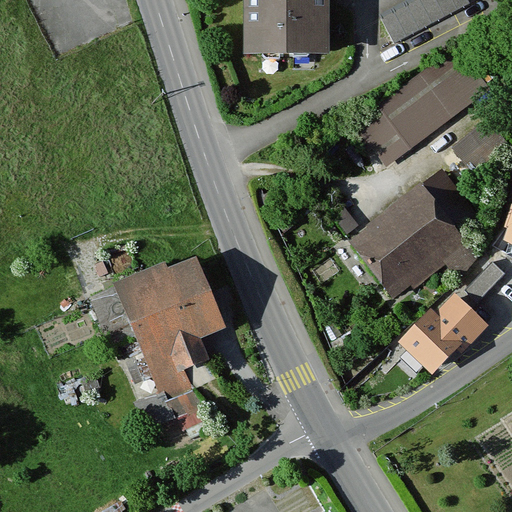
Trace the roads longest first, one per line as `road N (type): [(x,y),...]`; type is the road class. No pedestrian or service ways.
road 1 (tertiary): [(323,423),(256,289),(207,159)]
road 2 (residential): [(333,441),(511,337)]
road 3 (residential): [(207,159),(367,75)]
road 4 (tertiary): [(207,159),(155,0)]
road 5 (residential): [(323,423),(182,511)]
